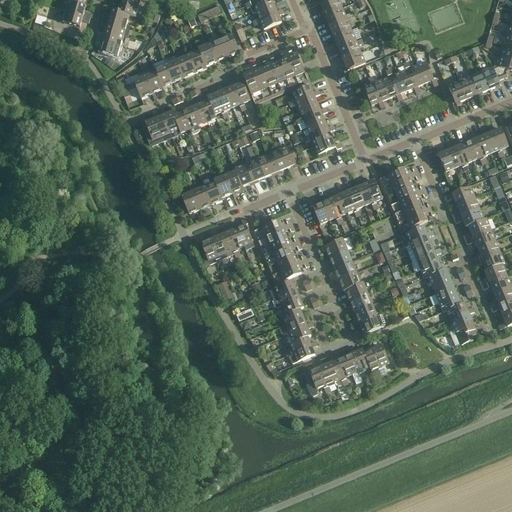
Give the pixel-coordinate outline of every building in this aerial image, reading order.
[(0,0),(0,6),(8,8),(10,0),(0,0)] [(123,0),(122,3),(139,8),(141,2),(146,3),(147,0),(123,0)] [(257,14),(274,6),(271,0),(264,0),(253,5),(251,6),(252,8),(250,9),(253,15),(257,14)] [(324,17),(342,10),(338,0),(333,0),(320,6),(324,17)] [(68,3),(66,13),(83,18),(86,7),(84,6),(83,7),(68,3)] [(122,3),(119,13),(119,14),(129,16),(129,17),(142,20),(145,10),(139,8),(122,3)] [(229,14),(235,12),(231,4),(226,6),(229,14)] [(277,13),(274,6),(257,14),(260,23),(278,15),(277,13)] [(220,7),(207,13),(197,17),(200,22),(222,13),(220,7)] [(347,21),(342,10),(324,17),(329,28),(347,21)] [(127,27),(129,17),(129,16),(119,14),(119,13),(112,11),(109,22),(127,27)] [(282,11),(277,13),(278,15),(260,23),(264,32),(282,24),(279,17),(284,15),(282,11)] [(83,18),(66,13),(63,24),(80,29),(83,18)] [(47,20),(37,17),(35,24),(45,27),(47,20)] [(351,32),(347,21),(329,28),(334,39),(351,32)] [(124,37),(127,27),(109,22),(106,32),(124,37)] [(121,48),(124,37),(106,32),(104,43),(121,48)] [(356,43),(351,32),(334,39),(338,50),(356,43)] [(217,63),(228,59),(220,41),(218,36),(207,40),(210,46),(209,46),(217,63)] [(220,41),(228,59),(239,54),(232,37),(220,41)] [(338,50),(343,61),(360,54),(358,47),(363,45),(361,40),(356,43),(338,50)] [(121,48),(104,43),(100,54),(118,58),(121,48)] [(209,46),(198,50),(206,70),(207,70),(206,68),(217,63),(209,46)] [(511,49),(505,47),(501,59),(511,62),(511,49)] [(195,75),(206,70),(198,50),(199,53),(188,57),(195,75)] [(309,84),(305,74),(296,54),(292,56),(278,61),(275,63),(261,69),(257,70),(243,76),(251,96),(255,106),(309,84)] [(343,61),(347,72),(365,65),(360,54),(343,61)] [(173,84),(184,79),(177,62),(175,57),(164,62),(173,84)] [(188,57),(177,62),(184,79),(195,75),(188,57)] [(511,62),(501,59),(496,58),(493,67),(494,68),(493,70),(498,82),(508,78),(510,72),(511,72),(511,62)] [(173,84),(164,62),(153,66),(155,71),(163,91),(162,88),(173,84)] [(438,86),(435,81),(434,81),(426,64),(417,68),(425,86),(431,83),(434,88),(438,86)] [(404,68),(398,70),(400,75),(407,93),(414,90),(416,95),(420,93),(418,88),(416,89),(409,72),(408,70),(405,71),(404,68)] [(416,89),(418,88),(425,86),(417,68),(409,72),(416,89)] [(498,82),(493,70),(493,69),(482,74),(489,92),(500,87),(498,82)] [(152,95),(163,91),(155,71),(156,73),(145,78),(152,95)] [(482,74),(470,78),(478,96),(489,92),(482,74)] [(400,75),(391,79),(398,97),(400,96),(407,93),(400,75)] [(152,95),(145,78),(134,82),(141,100),(152,95)] [(470,78),(459,83),(467,101),(478,96),(470,78)] [(391,79),(382,83),(389,100),(396,97),(398,103),(402,101),(400,96),(398,97),(391,79)] [(241,105),(250,102),(243,84),(236,87),(234,82),(230,83),(232,89),(234,88),(241,105)] [(382,83),(373,86),(380,104),(382,103),(389,100),(382,83)] [(467,101),(459,83),(448,88),(455,106),(467,101)] [(373,86),(364,90),(371,108),(378,105),(380,110),(385,108),(382,103),(380,104),(373,86)] [(310,87),(292,94),(296,103),(314,96),(313,94),(310,87)] [(232,109),(241,105),(234,88),(232,89),(225,92),(232,109)] [(223,113),(232,109),(225,92),(218,94),(216,89),(212,91),(214,96),(216,95),(223,113)] [(296,103),(300,112),(317,105),(315,98),(320,96),(318,92),(313,94),(314,96),(296,103)] [(216,95),(214,96),(207,99),(216,120),(215,116),(223,113),(216,95)] [(207,123),(216,120),(207,99),(209,102),(200,106),(207,123)] [(300,112),(303,121),(321,114),(320,112),(317,105),(300,112)] [(198,127),(207,123),(200,106),(191,110),(198,127)] [(191,110),(182,113),(189,131),(191,135),(200,131),(198,127),(191,110)] [(303,121),(307,130),(325,123),(322,116),(327,114),(325,110),(320,112),(321,114),(303,121)] [(163,111),(159,113),(161,118),(163,117),(170,135),(172,140),(181,136),(180,134),(173,117),(172,114),(165,116),(163,111)] [(180,134),(189,131),(182,113),(173,117),(180,134)] [(145,117),(138,120),(140,125),(141,127),(142,130),(144,134),(150,147),(152,148),(163,144),(161,138),(154,121),(148,124),(147,122),(145,117)] [(161,118),(154,121),(161,138),(163,144),(172,140),(170,135),(163,117),(161,118)] [(307,130),(311,139),(328,132),(328,129),(325,123),(307,130)] [(311,139),(314,148),(332,140),(329,134),(335,131),(333,127),(328,129),(328,132),(311,139)] [(488,130),(490,135),(492,134),(499,152),(508,148),(501,130),(494,133),(492,128),(488,130)] [(258,133),(249,136),(253,144),(261,140),(258,133)] [(490,155),(497,152),(499,152),(492,134),(490,135),(483,138),(490,155)] [(481,159),(490,155),(483,138),(476,140),(474,135),(470,137),(472,142),(474,141),(481,159)] [(237,142),(236,142),(238,146),(240,150),(249,146),(245,138),(237,142)] [(318,157),(329,152),(335,150),(336,152),(342,149),(340,145),(335,147),(332,140),(314,148),(318,157)] [(473,163),(481,159),(474,141),(472,142),(465,145),(473,163)] [(464,166),(473,163),(465,145),(458,148),(456,143),(452,144),(454,149),(456,149),(464,166)] [(277,147),(287,170),(298,165),(291,148),(282,151),(280,146),(277,147)] [(276,174),(287,170),(277,147),(275,148),(277,153),(268,157),(276,174)] [(455,170),(464,166),(456,149),(454,149),(447,152),(455,170)] [(434,152),(435,153),(437,157),(439,156),(446,174),(455,170),(447,152),(441,155),(439,150),(434,152)] [(203,155),(192,160),(195,167),(206,162),(203,155)] [(268,157),(257,161),(265,179),(276,174),(268,157)] [(511,157),(503,161),(506,168),(511,166),(511,157)] [(257,161),(246,166),(253,183),(265,179),(257,161)] [(246,166),(235,170),(243,190),(243,188),(253,183),(246,166)] [(424,208),(423,204),(417,190),(415,187),(410,172),(408,169),(405,170),(388,177),(378,181),(400,235),(410,231),(428,223),(430,222),(424,208)] [(487,173),(489,178),(498,174),(496,169),(487,173)] [(232,195),(243,190),(235,170),(235,171),(236,173),(225,177),(232,195)] [(225,177),(214,182),(222,202),(221,199),(232,195),(225,177)] [(495,178),(489,180),(492,186),(494,191),(500,188),(497,183),(495,178)] [(382,200),(375,182),(368,185),(366,180),(362,182),(364,187),(366,186),(373,204),(382,200)] [(211,206),(222,202),(214,182),(215,184),(204,189),(211,206)] [(364,207),(373,204),(366,186),(364,187),(357,190),(364,207)] [(356,211),(364,207),(357,190),(350,193),(348,187),(344,189),(346,194),(348,193),(356,211)] [(470,188),(452,195),(457,207),(475,199),(470,188)] [(200,211),(211,206),(204,189),(193,193),(200,211)] [(200,211),(193,193),(182,198),(189,215),(200,211)] [(347,215),(356,211),(348,193),(346,194),(339,197),(347,215)] [(338,218),(347,215),(339,197),(333,200),(330,195),(326,196),(328,202),(330,201),(338,218)] [(457,207),(461,218),(479,210),(475,199),(457,207)] [(329,222),(338,218),(330,201),(328,202),(322,204),(329,222)] [(308,204),(311,209),(313,209),(320,226),(329,222),(322,204),(315,207),(313,202),(308,204)] [(484,221),(479,210),(461,218),(466,229),(468,228),(484,221)] [(248,226),(245,220),(241,222),(243,228),(237,230),(244,248),(246,252),(255,248),(246,227),(248,226)] [(468,228),(473,239),(491,231),(486,220),(484,221),(468,228)] [(262,229),(252,233),(256,242),(259,251),(263,260),(267,269),(271,278),(274,287),(284,283),(287,282),(295,278),(297,278),(297,277),(304,275),(300,265),(297,257),(293,248),(289,239),(286,230),(282,221),(273,225),(262,229)] [(235,251),(244,248),(237,230),(230,233),(228,228),(223,229),(226,235),(228,234),(235,251)] [(406,235),(410,244),(427,237),(426,235),(424,228),(406,235)] [(473,239),(477,250),(495,243),(491,231),(473,239)] [(409,247),(406,249),(409,255),(431,246),(428,239),(434,237),(432,233),(426,235),(427,237),(410,244),(408,245),(409,247)] [(226,255),(235,251),(228,234),(226,235),(219,238),(226,255)] [(217,259),(226,255),(219,238),(212,240),(210,235),(206,237),(208,242),(210,241),(217,259)] [(208,263),(217,259),(210,241),(208,242),(201,245),(208,263)] [(342,241),(325,248),(330,259),(347,252),(342,241)] [(376,241),(369,244),(373,253),(380,251),(376,241)] [(477,250),(482,261),(500,254),(495,243),(477,250)] [(431,246),(409,255),(412,264),(435,255),(434,253),(431,246)] [(435,255),(412,264),(416,273),(421,271),(438,264),(436,257),(441,255),(439,251),(434,253),(435,255)] [(330,259),(334,271),(352,263),(347,252),(330,259)] [(384,255),(388,264),(392,262),(388,253),(384,255)] [(381,254),(375,256),(379,265),(385,263),(381,254)] [(482,261),(486,272),(487,272),(502,266),(504,265),(500,254),(482,261)] [(334,271),(339,282),(356,274),(352,263),(334,271)] [(421,271),(425,280),(446,271),(442,272),(438,264),(421,271)] [(507,277),(502,266),(487,272),(486,272),(484,273),(489,284),(507,277)] [(450,280),(446,271),(425,280),(428,278),(432,287),(450,280)] [(339,282),(343,293),(363,285),(363,284),(361,285),(356,274),(339,282)] [(511,288),(507,277),(489,284),(494,295),(511,288)] [(402,280),(396,282),(399,290),(405,288),(402,280)] [(432,287),(436,296),(453,289),(450,280),(432,287)] [(292,282),(275,290),(279,299),(296,291),(292,282)] [(368,296),(363,285),(343,293),(346,292),(350,303),(368,296)] [(511,300),(511,289),(511,288),(494,295),(498,306),(511,300)] [(396,289),(388,292),(390,299),(399,295),(396,289)] [(436,296),(439,305),(457,298),(453,289),(436,296)] [(279,299),(282,307),(300,300),(296,291),(279,299)] [(350,303),(355,314),(372,307),(368,296),(350,303)] [(439,305),(443,314),(460,306),(457,298),(439,305)] [(304,309),(300,300),(282,307),(286,316),(300,311),(304,309)] [(511,313),(511,300),(498,306),(503,317),(511,313)] [(402,302),(393,306),(395,310),(404,307),(402,302)] [(238,305),(231,308),(234,314),(241,311),(238,305)] [(464,305),(460,306),(443,314),(447,312),(451,321),(468,314),(469,316),(474,314),(472,309),(467,312),(464,305)] [(355,314),(359,325),(377,318),(372,307),(355,314)] [(250,310),(237,316),(240,323),(253,317),(250,310)] [(282,318),(286,327),(303,320),(300,311),(286,316),(282,318)] [(399,320),(400,322),(408,319),(406,312),(402,314),(403,319),(399,320)] [(511,313),(503,317),(507,329),(511,326),(511,313)] [(451,321),(454,330),(472,323),(469,316),(468,314),(451,321)] [(422,315),(415,318),(419,323),(424,321),(422,315)] [(377,318),(359,325),(364,336),(381,329),(384,328),(383,325),(385,324),(381,316),(379,317),(377,318)] [(286,327),(290,336),(307,328),(306,326),(303,320),(286,327)] [(248,322),(241,325),(244,332),(251,329),(248,322)] [(474,330),(472,323),(454,330),(461,347),(473,342),(470,334),(475,332),(477,336),(482,333),(480,327),(474,330)] [(290,336),(293,344),(307,339),(311,337),(308,331),(313,328),(312,324),(306,326),(307,328),(290,336)] [(290,346),(294,355),(311,348),(310,345),(307,339),(293,344),(290,346)] [(293,358),(289,359),(292,366),(297,364),(315,356),(312,350),(317,347),(316,343),(310,345),(311,348),(294,355),(292,356),(293,358)] [(368,346),(371,352),(373,351),(380,368),(389,365),(382,347),(375,350),(373,345),(368,346)] [(371,372),(362,351),(356,354),(353,349),(352,349),(349,350),(352,356),(354,355),(361,372),(370,369),(371,372)] [(371,372),(380,368),(373,351),(371,352),(364,354),(363,351),(362,351),(371,372)] [(352,356),(345,358),(352,376),(354,380),(360,378),(361,380),(366,378),(364,373),(362,374),(361,372),(354,355),(352,356)] [(343,380),(352,376),(345,358),(338,361),(336,356),(332,358),(334,363),(336,362),(343,380)] [(334,383),(343,380),(336,362),(334,363),(327,366),(334,383)] [(325,387),(334,383),(327,366),(320,369),(318,363),(314,365),(316,370),(318,369),(325,387)] [(318,369),(316,370),(309,373),(309,374),(305,376),(308,384),(306,387),(310,396),(313,398),(317,396),(318,392),(317,390),(325,387),(318,369)] [(292,379),(287,382),(291,389),(296,386),(292,379)]
